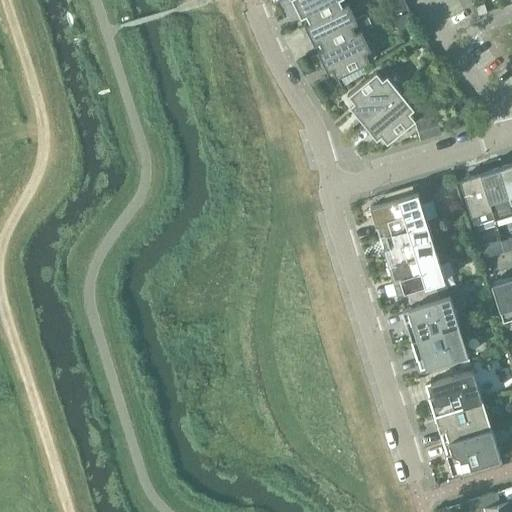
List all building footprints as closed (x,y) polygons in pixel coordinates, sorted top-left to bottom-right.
[(292,0),(298,12),(304,9),(309,21),(342,5),(339,0),(292,0)] [(408,7),(404,0),(389,0),(396,13),(408,7)] [(363,14),(355,18),(348,2),(342,5),(309,21),(304,24),(311,39),(317,36),(323,48),(361,29),(361,30),(372,25),(368,16),(363,14)] [(476,6),(479,14),(487,12),(484,3),(476,6)] [(371,50),(361,30),(361,29),(323,48),(317,51),(325,66),(330,63),(337,77),(340,76),(345,84),(366,71),(362,65),(370,61),(366,52),(371,50)] [(353,111),(363,122),(401,92),(387,75),(382,79),(376,72),(348,95),(358,107),(353,111)] [(401,92),(363,122),(373,134),(377,130),(387,142),(415,119),(410,112),(414,108),(401,92)] [(417,126),(420,138),(440,132),(436,120),(417,126)] [(511,162),(500,166),(511,204),(511,203),(511,162)] [(480,172),(492,210),(494,218),(511,212),(511,206),(511,204),(500,166),(480,172)] [(471,216),(492,210),(480,172),(460,179),(471,216)] [(380,219),(385,234),(427,221),(418,192),(370,206),(375,221),(380,219)] [(384,251),(388,265),(436,250),(427,221),(385,234),(389,249),(384,251)] [(481,244),(485,257),(504,251),(501,238),(481,244)] [(412,290),(414,297),(437,290),(435,283),(445,280),(436,250),(388,265),(397,295),(412,290)] [(511,316),(511,275),(492,282),(503,319),(511,316)] [(402,310),(411,339),(459,324),(450,295),(440,298),(437,290),(414,297),(417,305),(402,310)] [(459,324),(411,339),(415,353),(421,351),(426,367),(468,354),(459,324)] [(430,400),(434,414),(482,399),(473,369),(430,382),(435,398),(430,400)] [(444,426),(449,440),(491,427),(482,399),(434,414),(438,427),(444,426)] [(491,427),(449,440),(443,441),(452,472),(458,470),(460,478),(502,464),(491,427)] [(500,503),(497,491),(469,500),(472,511),(478,511),(487,510),(487,511),(511,511),(511,504),(511,500),(500,503)]
